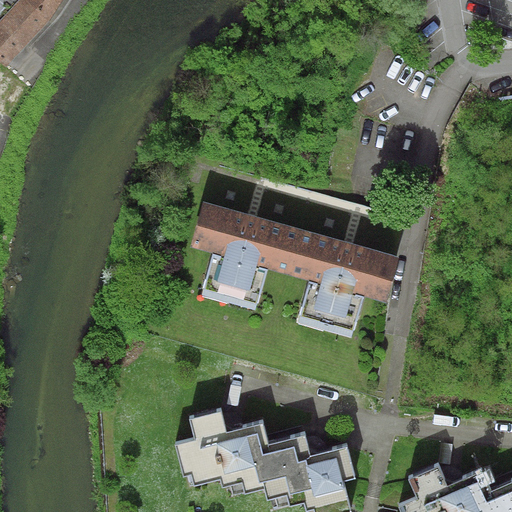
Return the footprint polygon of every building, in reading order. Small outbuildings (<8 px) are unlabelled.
[(18,0),(0,20),(0,60),(7,67),(49,20),(62,0),(18,0)] [(0,0),(0,20),(18,0),(0,0)] [(400,256),(203,201),(189,248),(211,254),(201,288),(257,304),(267,267),(310,280),(300,315),(354,331),(364,296),(387,302),(400,256)] [(194,438),(174,444),(182,474),(190,472),(193,484),(219,477),(222,487),(242,482),(245,493),(264,488),(267,497),(285,492),(289,506),(303,502),(305,511),(312,509),(313,511),(353,511),(346,483),(359,479),(349,441),(312,450),(307,431),(269,441),(264,420),(225,430),(220,412),(189,419),(194,438)] [(414,496),(395,505),(398,511),(511,511),(511,476),(489,487),(480,467),(444,483),(436,466),(407,478),(414,496)]
